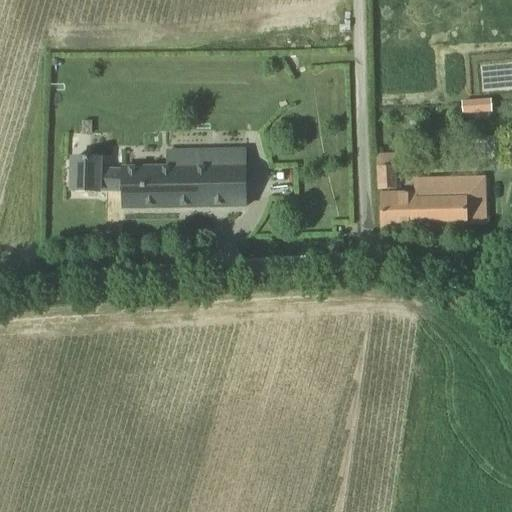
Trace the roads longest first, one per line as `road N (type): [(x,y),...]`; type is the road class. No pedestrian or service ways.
road 1 (unclassified): [(0,294),(358,282)]
road 2 (unclassified): [(358,282),(354,0)]
road 3 (unclassified): [(511,333),(442,281),(358,282)]
